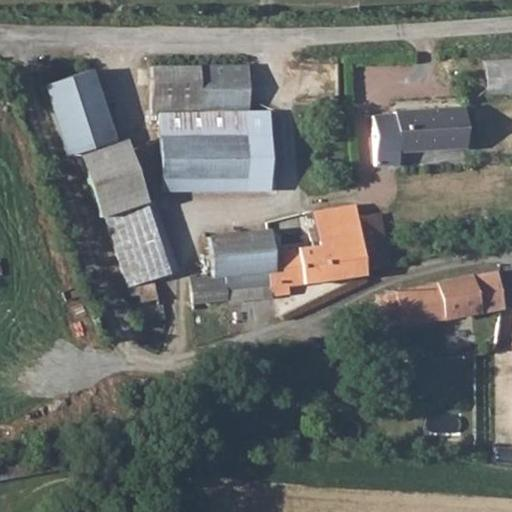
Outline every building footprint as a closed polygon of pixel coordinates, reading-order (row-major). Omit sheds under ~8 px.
[(511,58),(488,58),(488,92),(511,92),(511,58)] [(148,109),(153,108),(238,106),(242,107),(241,60),(146,64),(148,109)] [(73,67),(35,81),(61,151),(68,148),(99,137),(73,67)] [(238,106),(153,108),(157,175),(241,173),(238,106)] [(459,146),(457,108),(391,112),(391,114),(368,116),(372,166),(395,164),(393,150),(459,146)] [(68,148),(85,213),(125,287),(168,264),(143,197),(119,134),(99,137),(68,148)] [(353,220),(352,211),(308,214),(310,243),(265,248),(267,266),(202,272),(187,273),(189,299),(224,295),(224,289),(267,284),(268,292),(285,291),(285,279),(357,272),(356,268),(353,220)] [(379,219),(353,220),(356,268),(381,267),(379,219)] [(199,232),(202,272),(267,266),(265,248),(262,226),(199,232)] [(489,267),(426,281),(434,318),(495,305),(489,267)] [(42,446),(0,453),(0,466),(45,458),(42,446)]
